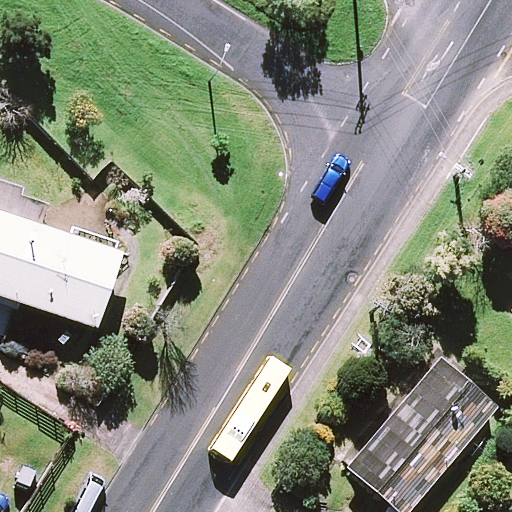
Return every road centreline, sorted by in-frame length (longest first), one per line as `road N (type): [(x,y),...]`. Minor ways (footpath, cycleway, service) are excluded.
road 1 (tertiary): [(146,511),(372,141)]
road 2 (tertiary): [(372,141),(318,93),(182,0)]
road 3 (tertiary): [(372,141),(461,0)]
